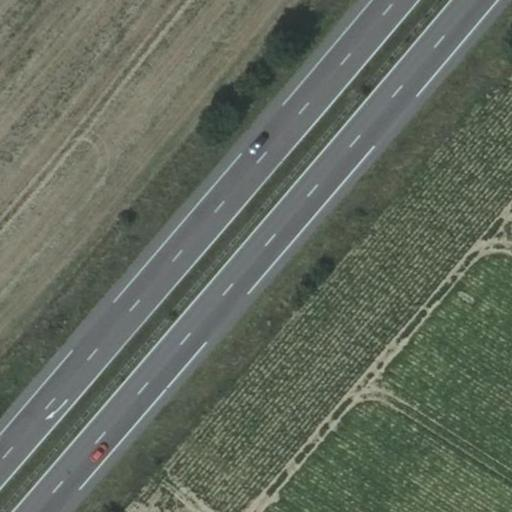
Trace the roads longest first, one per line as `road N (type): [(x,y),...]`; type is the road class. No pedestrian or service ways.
road 1 (motorway): [(36,511),(474,0)]
road 2 (motorway): [(395,0),(0,456)]
